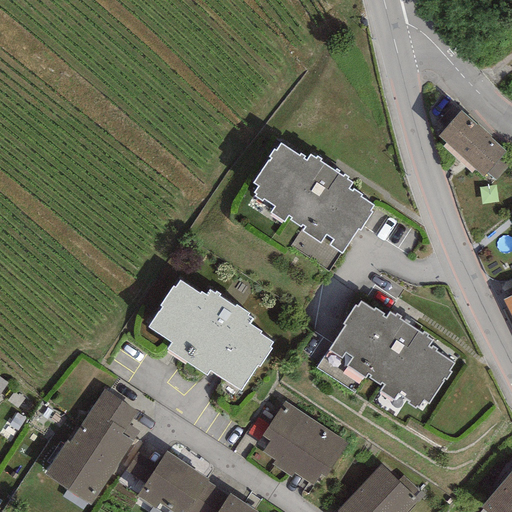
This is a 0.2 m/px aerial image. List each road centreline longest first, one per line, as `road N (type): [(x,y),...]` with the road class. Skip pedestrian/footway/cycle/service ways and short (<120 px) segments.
road 1 (tertiary): [(511,366),(454,250),(390,27)]
road 2 (residential): [(390,27),(495,128),(511,134)]
